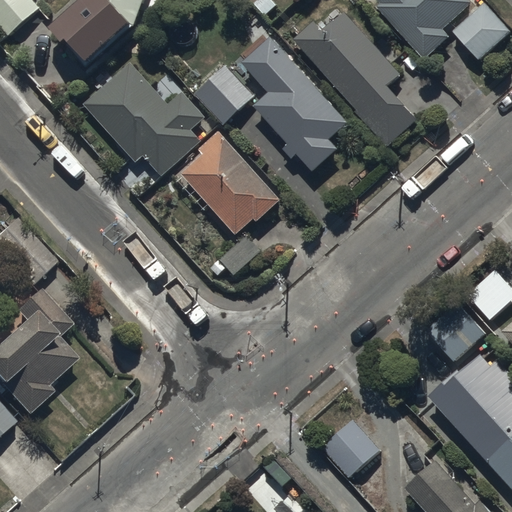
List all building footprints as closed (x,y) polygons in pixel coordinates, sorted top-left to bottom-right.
[(149,0),(90,0),(56,31),(70,47),(74,43),(95,66),(141,25),(149,0)] [(476,5),(471,0),(378,0),(385,7),(382,9),(428,61),(452,39),(446,32),(476,5)] [(511,34),(511,30),(487,4),(456,33),(483,62),(511,34)] [(404,77),(346,13),(325,33),(317,23),(295,43),(391,148),(422,120),(392,87),(404,77)] [(352,125),(274,39),(246,64),(271,92),(257,105),(291,143),(284,149),(295,162),(301,156),(316,173),(343,149),(335,141),(352,125)] [(171,106),(132,63),(113,80),(109,76),(95,89),(100,94),(86,106),(138,164),(147,157),(164,177),(203,142),(194,131),(207,119),(185,94),(171,106)] [(257,98),(228,67),(197,96),(226,127),(257,98)] [(285,202),(222,132),(202,150),(207,157),(186,176),(240,236),(258,221),(260,224),(285,202)] [(59,265),(17,220),(0,235),(0,251),(34,288),(59,265)] [(264,252),(249,237),(212,270),(219,278),(229,269),(237,277),(264,252)] [(18,312),(29,324),(0,351),(0,378),(8,386),(5,389),(32,417),(56,395),(50,389),(80,361),(61,340),(75,327),(41,290),(18,312)] [(429,330),(457,363),(487,337),(460,304),(429,330)] [(482,353),(431,398),(511,488),(511,374),(501,363),(496,368),(482,353)] [(0,440),(18,425),(0,404),(0,440)] [(381,452),(353,421),(327,444),(355,475),(381,452)] [(477,505),(438,461),(407,489),(427,511),(490,511),(481,502),(477,505)]
